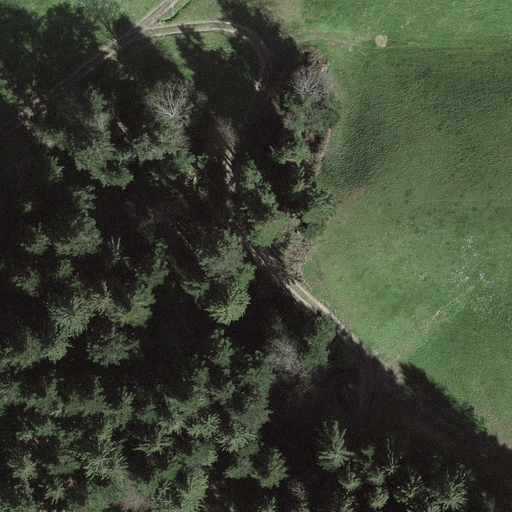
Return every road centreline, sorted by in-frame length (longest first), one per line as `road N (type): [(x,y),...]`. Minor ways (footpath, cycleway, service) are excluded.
road 1 (track): [(312,511),(348,445),(373,381),(374,354),(348,321),(237,228),(239,141),(269,76),(269,50),(230,31),(142,30)]
road 2 (track): [(179,0),(0,129)]
